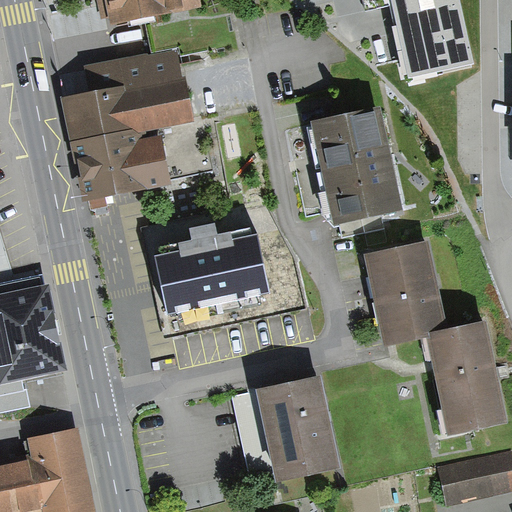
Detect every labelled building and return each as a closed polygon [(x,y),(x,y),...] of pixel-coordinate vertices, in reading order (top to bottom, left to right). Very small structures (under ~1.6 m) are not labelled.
[(105,0),(111,25),(201,6),(199,0),(105,0)] [(478,72),(462,0),(370,0),(373,12),(393,8),(411,87),(478,72)] [(177,43),(62,70),(93,202),(208,175),(177,43)] [(388,114),(314,129),(335,230),(409,215),(388,114)] [(159,225),(181,335),(286,314),(263,204),(159,225)] [(435,248),(369,260),(385,346),(451,333),(435,248)] [(51,281),(0,291),(0,356),(5,379),(69,367),(51,281)] [(511,420),(494,326),(436,337),(454,433),(511,421),(511,420)] [(321,376),(256,390),(276,482),(341,468),(321,376)] [(33,450),(0,456),(0,511),(21,511),(44,508),(44,511),(96,511),(80,425),(30,435),(33,450)] [(511,451),(444,468),(453,505),(511,490),(511,451)]
